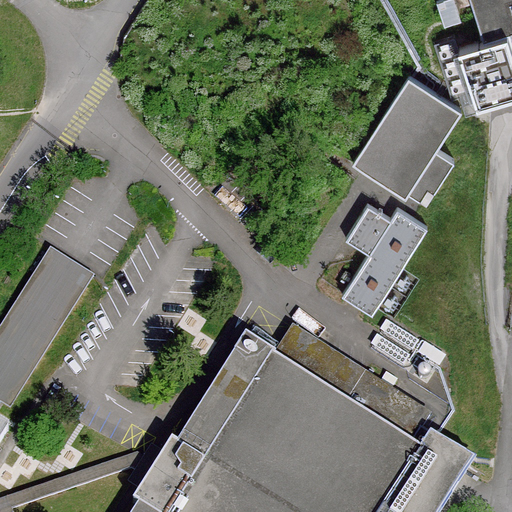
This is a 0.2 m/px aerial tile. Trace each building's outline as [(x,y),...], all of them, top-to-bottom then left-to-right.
[(462,20),(455,0),(440,0),(436,2),(445,26),(462,20)] [(511,0),(471,0),(485,42),(510,34),(511,33),(511,0)] [(511,55),(506,38),(470,50),(486,99),(511,90),(511,55)] [(417,191),(434,202),(460,161),(443,151),(469,110),(415,76),(360,163),(414,197),(417,191)] [(345,293),(375,312),(430,227),(400,208),(393,219),(370,204),(349,237),(372,252),(345,293)] [(0,403),(11,410),(95,277),(50,249),(0,331),(0,403)] [(140,511),(139,511),(452,511),(480,470),(432,439),(422,454),(248,343),(179,452),(173,448),(168,456),(152,446),(144,457),(135,471),(127,484),(130,486),(142,494),(134,507),(140,511)] [(0,421),(0,456),(15,432),(0,421)] [(0,502),(0,511),(12,511),(132,469),(135,471),(144,457),(138,454),(0,502)]
